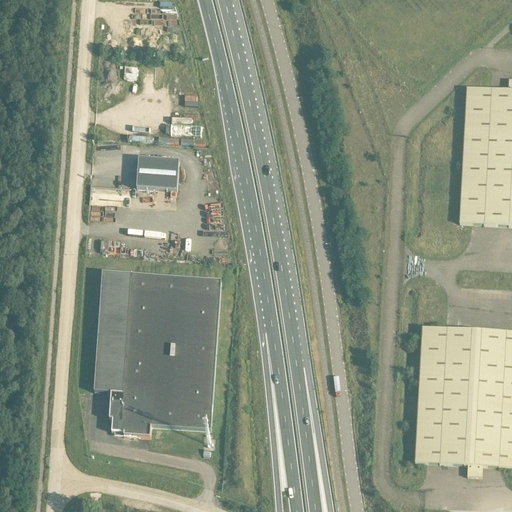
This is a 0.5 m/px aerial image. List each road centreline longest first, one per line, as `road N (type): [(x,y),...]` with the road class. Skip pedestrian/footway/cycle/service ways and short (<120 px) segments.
road 1 (tertiary): [(356,511),(312,191),(265,0)]
road 2 (unclassified): [(51,511),(88,0)]
road 3 (trunk): [(296,369),(259,147),(224,0)]
road 4 (trunk): [(204,0),(272,333)]
road 5 (trunk): [(272,333),(296,511)]
road 6 (trunk): [(272,333),(279,511)]
road 7 (trunk): [(328,511),(296,369)]
road 8 (trunk): [(315,511),(296,369)]
